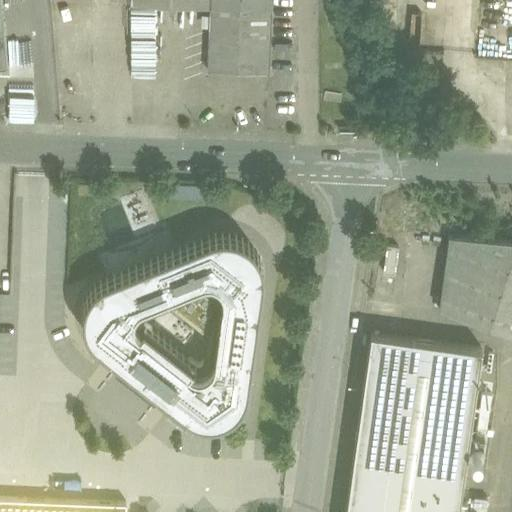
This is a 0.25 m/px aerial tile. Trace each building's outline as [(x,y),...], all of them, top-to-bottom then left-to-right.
[(0,0),(0,67),(8,67),(1,0),(0,0)] [(130,0),(130,2),(211,6),(208,70),(269,73),(271,0),(130,0)] [(11,99),(7,110),(29,117),(33,106),(11,99)] [(217,235),(105,279),(97,284),(90,291),(85,299),(83,308),(82,318),(85,328),(89,337),(96,344),(187,416),(196,420),(206,421),(215,421),(225,419),(233,414),(239,408),(244,401),(247,393),(263,274),(262,265),(259,256),(255,248),(249,241),(241,237),(233,234),(225,234),(217,235)] [(511,511),(511,237),(450,234),(438,314),(486,322),(485,323),(511,331),(511,511)] [(381,269),(394,271),(397,245),(384,244),(381,269)] [(458,511),(482,347),(371,331),(346,511),(458,511)] [(126,511),(127,502),(0,496),(0,511),(126,511)]
